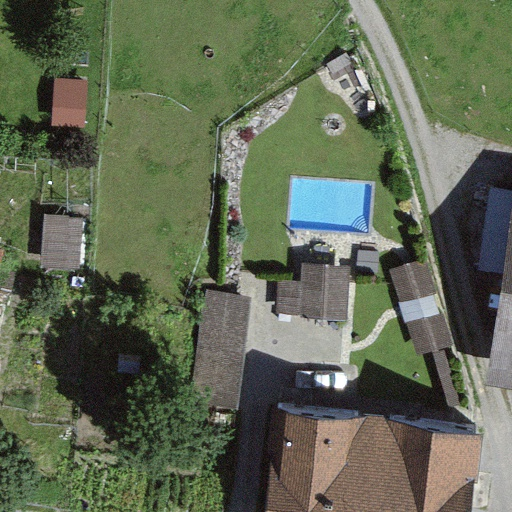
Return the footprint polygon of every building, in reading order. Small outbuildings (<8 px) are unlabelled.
[(87,76),(59,73),(54,118),(83,121),(87,76)] [(84,211),(46,209),(43,262),(81,264),(84,211)] [(511,236),(493,363),(511,365),(511,236)] [(429,252),(393,264),(421,345),(457,332),(429,252)] [(304,276),(279,274),(276,308),(349,313),(353,257),(305,254),(304,276)] [(254,291),(209,285),(194,392),(239,398),(254,291)] [(284,382),(267,511),(469,511),(484,408),(284,382)] [(32,442),(0,437),(0,480),(27,484),(32,442)]
